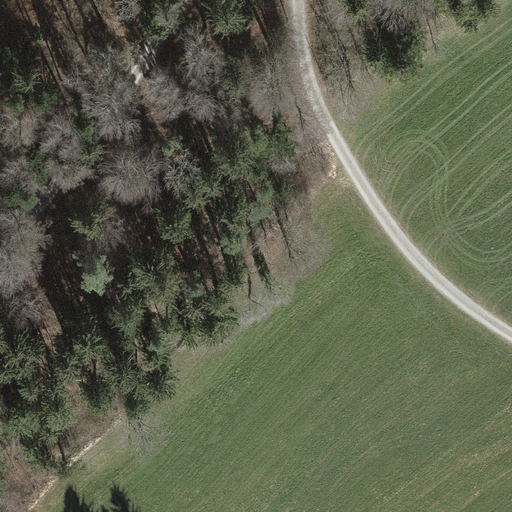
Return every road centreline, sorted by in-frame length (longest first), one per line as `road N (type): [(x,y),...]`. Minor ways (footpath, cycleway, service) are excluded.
road 1 (track): [(511,334),(465,306),(409,252),(365,190),(328,124),(305,41),(303,0)]
road 2 (track): [(0,262),(184,0)]
